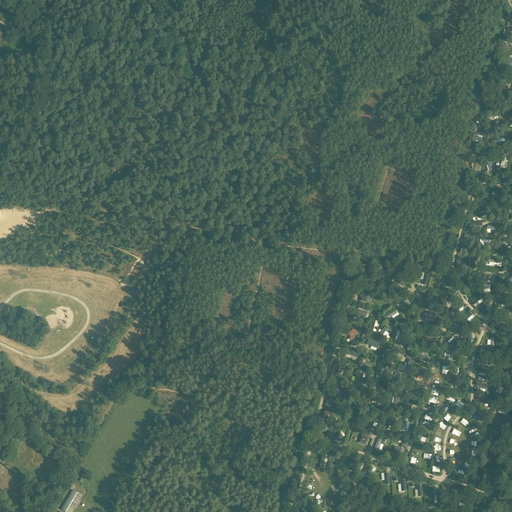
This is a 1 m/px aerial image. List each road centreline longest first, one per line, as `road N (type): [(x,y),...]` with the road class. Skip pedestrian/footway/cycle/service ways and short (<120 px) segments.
road 1 (unknown): [(0,405),(73,445),(127,387),(236,393)]
road 2 (track): [(289,511),(357,266)]
road 3 (track): [(458,290),(452,262),(488,153),(488,128),(511,81)]
road 4 (track): [(0,344),(38,359),(52,356),(88,318),(79,302),(31,290),(0,308)]
road 5 (track): [(313,440),(502,496)]
road 6 (track): [(443,478),(447,431),(469,405),(474,350),(495,297)]
road 7 (track): [(401,466),(458,290)]
road 8 (track): [(195,511),(236,393)]
